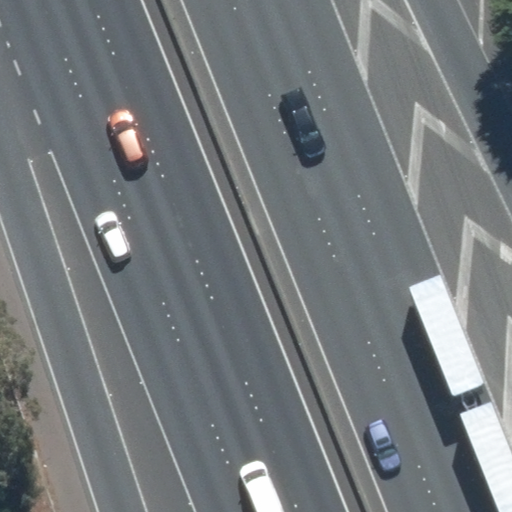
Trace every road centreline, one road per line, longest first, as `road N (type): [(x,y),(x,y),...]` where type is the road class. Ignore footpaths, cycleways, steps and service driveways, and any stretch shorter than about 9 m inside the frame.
road 1 (motorway): [(293,511),(86,0)]
road 2 (motorway): [(239,0),(443,511)]
road 3 (motorway): [(117,511),(0,133)]
road 4 (motorway): [(427,0),(511,170)]
